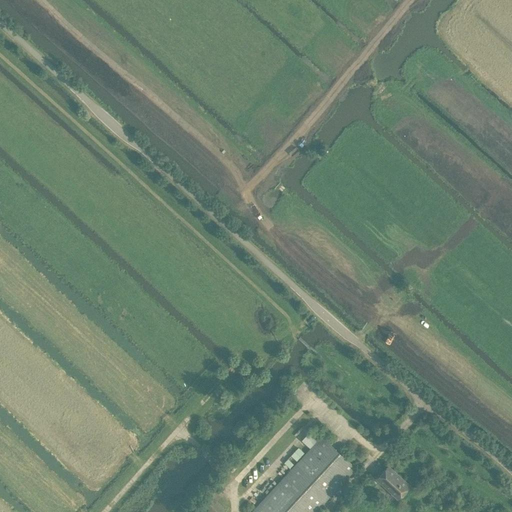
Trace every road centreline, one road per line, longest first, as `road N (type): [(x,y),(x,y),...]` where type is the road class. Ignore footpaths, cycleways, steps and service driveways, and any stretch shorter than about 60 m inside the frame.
road 1 (tertiary): [(511,472),(348,338),(0,24)]
road 2 (track): [(103,511),(180,429),(237,481)]
road 3 (track): [(180,429),(251,351),(318,310)]
road 4 (track): [(442,252),(355,340)]
